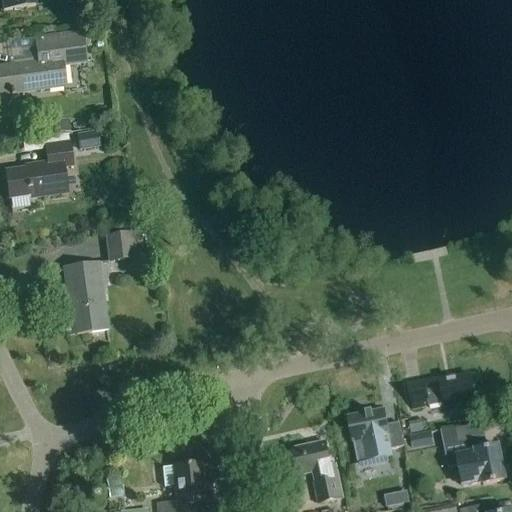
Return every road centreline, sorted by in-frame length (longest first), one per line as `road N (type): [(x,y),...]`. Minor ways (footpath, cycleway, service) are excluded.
road 1 (residential): [(247,377),(511,317)]
road 2 (residential): [(46,445),(169,396),(247,377)]
road 3 (residential): [(259,511),(247,377)]
